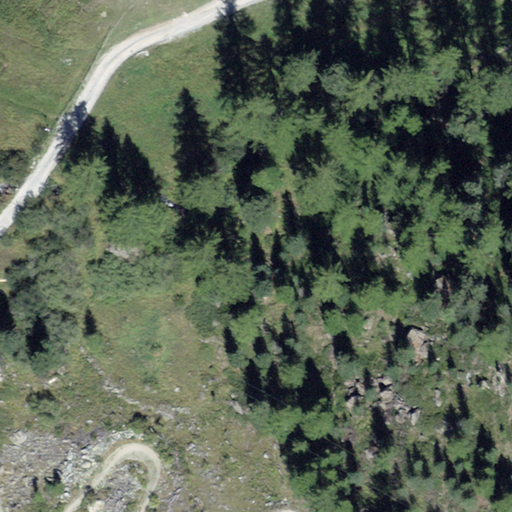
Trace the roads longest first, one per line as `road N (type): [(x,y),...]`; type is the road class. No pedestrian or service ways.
road 1 (track): [(112,56),(0,225)]
road 2 (track): [(112,56),(241,0)]
